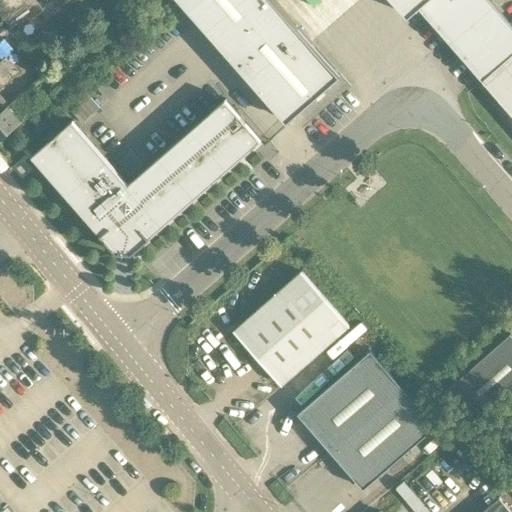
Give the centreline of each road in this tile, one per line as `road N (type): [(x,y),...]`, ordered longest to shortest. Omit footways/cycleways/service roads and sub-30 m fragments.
road 1 (unclassified): [(120,341),(396,109),(411,104),(438,113),(511,197)]
road 2 (tertiary): [(261,509),(120,341)]
road 3 (tertiary): [(120,341),(0,196)]
